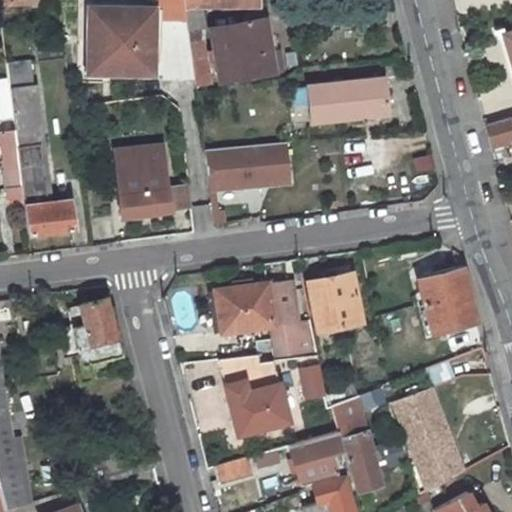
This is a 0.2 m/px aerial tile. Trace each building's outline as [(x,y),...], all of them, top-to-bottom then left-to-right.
[(33,10),(59,8),(58,0),(0,0),(1,5),(32,2),(33,10)] [(199,4),(238,6),(238,0),(183,0),(187,29),(202,28),(199,4)] [(154,9),(90,8),(89,42),(99,42),(99,63),(134,63),(134,73),(153,73),(154,63),(164,64),(164,39),(154,39),(154,9)] [(164,39),(164,9),(154,9),(154,39),(164,39)] [(216,46),(209,47),(211,61),(219,59),(222,80),(255,76),(247,25),(213,30),(216,46)] [(511,30),(503,33),(511,60),(511,30)] [(89,42),(89,73),(134,73),(134,63),(99,63),(99,42),(89,42)] [(210,82),(206,59),(192,61),(195,84),(210,82)] [(362,115),(388,112),(383,80),(304,89),(309,126),(363,119),(362,115)] [(11,89),(17,131),(23,187),(45,184),(33,86),(11,89)] [(255,112),(235,114),(237,138),(257,137),(255,112)] [(363,119),(363,124),(389,121),(388,112),(362,115),(363,119)] [(511,114),(485,123),(491,144),(510,138),(511,145),(511,114)] [(10,198),(24,196),(23,187),(17,131),(1,133),(10,198)] [(191,207),(188,186),(188,183),(166,186),(161,144),(114,150),(122,216),(131,214),(150,212),(191,207)] [(252,151),(252,148),(203,151),(206,169),(253,165),(253,169),(283,166),(282,148),(252,151)] [(24,196),(29,235),(73,229),(69,200),(47,202),(45,184),(23,187),(24,196)] [(209,193),(213,225),(224,223),(221,192),(209,193)] [(476,321),(461,265),(416,277),(432,333),(476,321)] [(307,282),(318,332),(361,323),(349,267),(324,272),(325,279),(307,282)] [(221,334),(268,328),(297,324),(291,281),(215,291),(221,334)] [(74,353),(83,384),(95,381),(90,363),(121,354),(107,299),(69,309),(72,320),(66,323),(67,329),(58,331),(64,356),(74,353)] [(297,324),(268,328),(272,357),(315,351),(309,322),(297,324)] [(256,351),(223,356),(231,380),(224,382),(237,431),(288,417),(272,358),(257,359),(256,351)] [(231,380),(223,356),(217,357),(224,382),(231,380)] [(429,366),(434,382),(455,376),(450,360),(429,366)] [(300,365),(305,398),(327,394),(322,362),(300,365)] [(0,493),(4,511),(30,503),(14,442),(9,443),(0,385),(0,493)] [(394,402),(426,492),(455,477),(439,433),(446,431),(430,388),(394,402)] [(338,430),(341,441),(346,440),(359,492),(382,486),(378,471),(385,470),(380,445),(371,446),(360,396),(332,407),(338,430)] [(338,430),(290,443),(301,485),(336,476),(331,455),(343,451),(341,441),(338,430)] [(439,433),(455,477),(461,474),(446,431),(439,433)] [(154,456),(124,463),(116,435),(96,439),(106,482),(156,466),(154,456)] [(269,460),(266,449),(213,464),(216,474),(269,460)] [(403,449),(391,452),(395,467),(406,464),(403,449)] [(352,511),(343,480),(314,487),(320,511),(352,511)] [(486,511),(484,507),(474,511),(467,497),(439,511),(486,511)]
